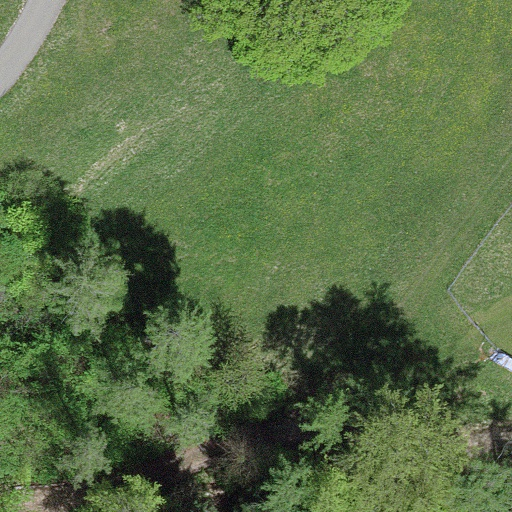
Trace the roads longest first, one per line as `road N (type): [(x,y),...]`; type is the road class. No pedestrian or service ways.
road 1 (track): [(511,438),(211,445),(135,479),(0,502)]
road 2 (track): [(511,168),(296,440)]
